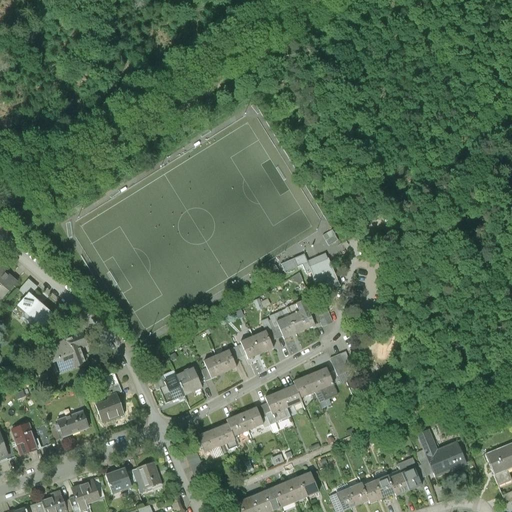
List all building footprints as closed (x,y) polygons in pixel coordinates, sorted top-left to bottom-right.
[(338,241),(332,231),(322,237),(328,247),(338,241)] [(307,275),(312,273),(310,267),(304,255),(281,265),(285,273),(298,268),(298,267),(303,265),(307,275)] [(329,260),(310,267),(312,273),(321,294),(340,286),(329,260)] [(0,267),(0,302),(18,283),(0,267)] [(278,271),(275,267),(269,270),(272,275),(278,271)] [(267,275),(265,272),(249,282),(251,285),(267,275)] [(292,278),(294,283),(299,284),(303,282),(299,275),(292,278)] [(28,280),(18,292),(23,296),(26,293),(28,295),(30,297),(37,288),(28,280)] [(54,318),(41,307),(30,297),(28,295),(13,313),(21,320),(26,313),(32,318),(38,324),(33,330),(39,335),(54,318)] [(300,313),(292,316),(299,333),(314,327),(309,314),(304,302),(296,305),(300,313)] [(315,312),(309,314),(314,327),(321,324),(322,328),(333,323),(324,302),(313,306),(315,312)] [(271,321),(268,322),(269,324),(272,330),(279,327),(277,323),(274,316),(270,317),(271,321)] [(284,340),(299,333),(292,316),(277,323),(279,327),(284,340)] [(265,332),(253,338),(260,355),(272,349),(265,332)] [(84,336),(47,348),(52,363),(56,375),(78,368),(87,364),(82,349),(88,347),(84,336)] [(247,360),(260,355),(253,338),(240,343),(241,346),(246,357),(247,360)] [(364,341),(354,345),(358,352),(367,348),(364,341)] [(241,346),(228,352),(233,362),(246,357),(241,346)] [(228,352),(216,357),(223,374),(235,368),(233,362),(228,352)] [(350,363),(346,353),(330,360),(338,378),(350,373),(346,365),(350,363)] [(210,379),(223,374),(216,357),(203,362),(206,370),(210,379)] [(326,369),(309,375),(316,391),(332,384),(326,369)] [(156,391),(167,386),(165,383),(160,370),(149,375),(156,391)] [(201,372),(206,382),(211,380),(210,379),(206,370),(201,372)] [(194,371),(180,377),(188,397),(203,390),(194,371)] [(105,391),(107,397),(121,391),(115,375),(104,379),(108,389),(105,391)] [(293,382),(295,386),(300,398),(316,391),(309,375),(293,382)] [(174,403),(188,397),(180,377),(165,383),(167,386),(174,403)] [(295,386),(280,392),(286,408),(301,402),(300,398),(295,386)] [(271,414),(286,408),(280,392),(265,398),(267,404),(271,414)] [(97,407),(103,424),(123,417),(116,396),(108,398),(109,403),(97,407)] [(262,407),(266,416),(271,414),(267,404),(262,407)] [(256,408),(241,414),(248,431),(263,425),(261,420),(256,408)] [(226,421),(228,425),(233,437),(248,431),(241,414),(226,421)] [(266,416),(266,418),(269,424),(270,427),(276,424),(271,414),(266,416)] [(58,425),(63,439),(89,430),(83,415),(58,425)] [(12,430),(21,457),(41,450),(38,440),(34,441),(28,425),(12,430)] [(228,425),(213,431),(220,447),(235,441),(233,437),(228,425)] [(434,474),(436,477),(467,464),(458,442),(437,451),(428,430),(418,434),(425,451),(434,474)] [(205,453),(220,447),(213,431),(198,437),(203,448),(205,453)] [(0,460),(8,458),(5,447),(0,434),(0,460)] [(198,437),(193,439),(197,450),(203,448),(198,437)] [(511,444),(485,455),(498,487),(511,481),(507,470),(511,467),(511,444)] [(11,445),(5,447),(8,458),(9,460),(15,458),(11,445)] [(197,483),(207,479),(195,450),(185,454),(197,483)] [(417,454),(421,465),(426,477),(434,474),(425,451),(417,454)] [(283,460),(280,454),(271,458),(273,463),(283,460)] [(402,475),(402,474),(415,469),(415,468),(417,467),(413,459),(398,465),(402,475)] [(253,472),(249,463),(244,465),(248,474),(253,472)] [(161,483),(154,464),(138,470),(144,489),(161,483)] [(419,480),(426,477),(421,465),(417,467),(415,468),(415,469),(419,480)] [(124,469),(106,476),(113,495),(131,488),(131,487),(126,474),(124,469)] [(415,469),(402,474),(410,492),(422,486),(419,480),(415,469)] [(138,470),(131,472),(136,485),(140,494),(146,492),(144,489),(138,470)] [(131,487),(136,485),(131,472),(126,474),(131,487)] [(310,474),(298,478),(307,499),(319,494),(310,474)] [(397,497),(410,492),(402,474),(402,475),(390,480),(396,494),(397,497)] [(389,477),(376,482),(383,499),(396,494),(390,480),(389,477)] [(295,504),(307,499),(298,478),(286,483),(295,504)] [(98,481),(93,482),(100,500),(105,498),(98,481)] [(93,482),(80,487),(87,507),(100,502),(100,500),(93,482)] [(371,504),(383,499),(376,482),(364,487),(369,501),(371,504)] [(282,509),(295,504),(286,483),(274,488),(282,509)] [(362,484),(350,489),(357,506),(369,501),(364,487),(362,484)] [(88,511),(87,507),(80,487),(72,490),(75,498),(70,500),(70,501),(74,511),(88,511)] [(274,488),(262,493),(269,511),(274,511),(282,509),(274,488)] [(344,511),(357,506),(350,489),(337,494),(344,511)] [(52,499),(42,503),(45,511),(66,511),(63,504),(59,492),(51,495),(52,499)] [(511,492),(501,497),(503,504),(511,500),(511,492)] [(269,511),(262,493),(250,498),(255,511),(269,511)] [(255,511),(250,498),(238,503),(241,511),(255,511)] [(66,511),(73,511),(74,511),(70,501),(63,504),(66,511)] [(45,511),(42,503),(28,508),(29,511),(45,511)] [(234,511),(241,511),(238,503),(232,506),(234,511)]
